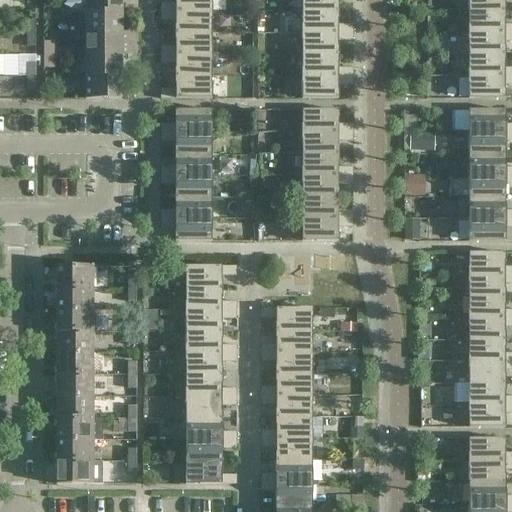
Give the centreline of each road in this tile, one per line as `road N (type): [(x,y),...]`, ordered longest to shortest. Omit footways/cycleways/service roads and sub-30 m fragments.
road 1 (residential): [(14,511),(15,215)]
road 2 (residential): [(15,215),(112,215),(112,145),(0,145)]
